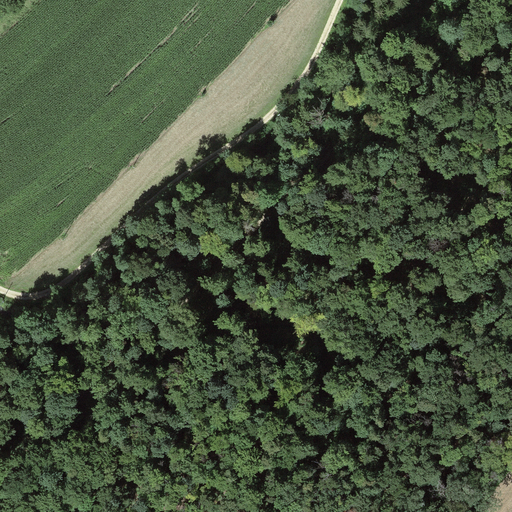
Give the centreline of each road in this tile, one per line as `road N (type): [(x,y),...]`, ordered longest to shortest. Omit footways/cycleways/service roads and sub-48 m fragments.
road 1 (track): [(0,482),(325,158),(471,0)]
road 2 (track): [(0,288),(33,295),(58,286),(163,188),(258,126),(308,68),(339,0)]
road 3 (track): [(346,440),(511,277)]
